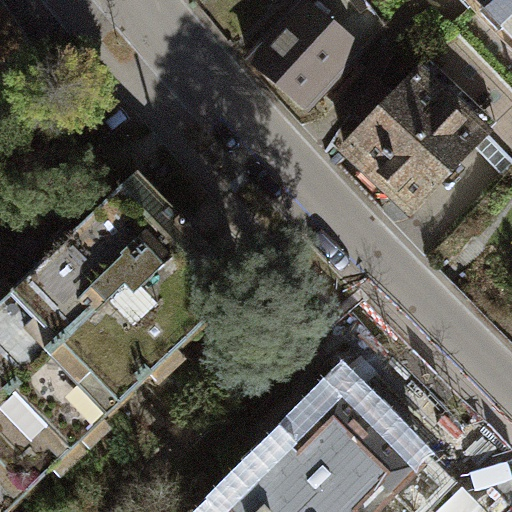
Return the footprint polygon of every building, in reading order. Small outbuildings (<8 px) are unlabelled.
[(308,3),(305,0),(301,0),(250,58),(306,107),(359,47),(308,3)] [(310,0),(308,3),(359,47),(380,24),(361,0),(310,0)] [(511,0),(481,0),(487,6),(481,13),(500,32),(506,25),(511,30),(511,0)] [(361,127),(336,153),(411,223),(495,133),(422,66),(394,95),(379,81),(348,114),(361,127)] [(0,511),(6,511),(244,283),(136,171),(13,290),(4,281),(0,284),(0,511)] [(372,511),(422,464),(344,385),(214,511),(372,511)] [(491,511),(497,503),(462,484),(445,511),(491,511)]
